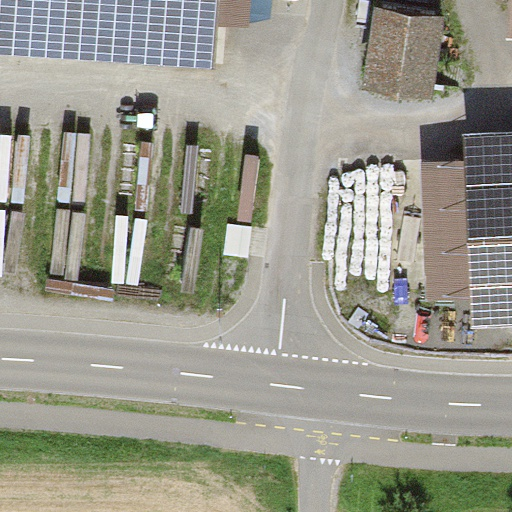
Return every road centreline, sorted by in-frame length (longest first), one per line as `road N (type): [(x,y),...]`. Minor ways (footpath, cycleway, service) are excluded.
road 1 (track): [(320,511),(320,462),(281,353),(334,0)]
road 2 (tertiary): [(511,404),(0,360)]
road 3 (track): [(511,99),(308,137)]
